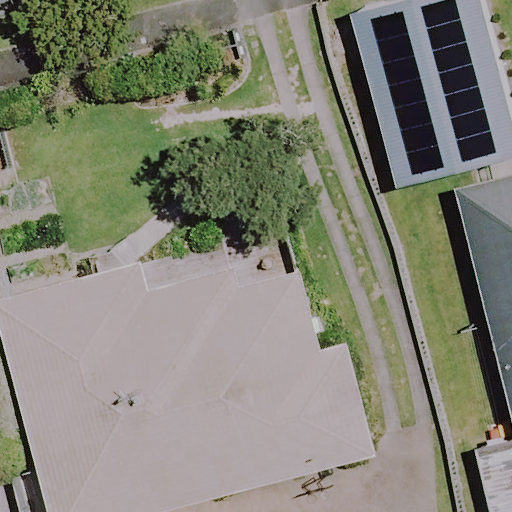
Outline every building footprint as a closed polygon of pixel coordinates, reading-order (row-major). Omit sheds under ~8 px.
[(511,158),(511,138),(482,0),(431,0),(357,16),(393,184),(511,158)] [(511,175),(454,191),(511,418),(511,175)] [(0,330),(45,511),(152,511),(189,503),(370,458),(342,346),(316,352),(291,253),(116,296),(111,276),(0,303),(0,330)] [(511,511),(511,430),(465,442),(482,511),(511,511)] [(190,511),(189,503),(152,511),(190,511)]
